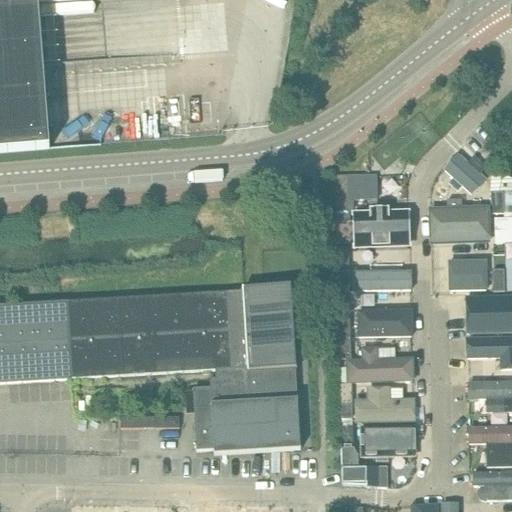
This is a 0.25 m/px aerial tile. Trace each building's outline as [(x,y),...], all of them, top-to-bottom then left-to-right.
[(0,0),(0,154),(47,151),(41,67),(36,6),(84,2),(84,0),(0,0)] [(457,155),(443,171),(452,180),(448,185),(457,193),(461,189),(466,194),(471,198),(475,194),(486,181),(481,176),(481,175),(484,172),(487,169),(484,165),(475,157),(468,164),(458,155),(457,155)] [(346,181),(334,181),(335,208),(336,245),(349,245),(348,213),(348,208),(348,202),(352,202),(352,181),(346,181)] [(364,181),(352,181),(352,202),(365,202),(364,181)] [(502,193),(490,193),(490,215),(502,215),(502,193)] [(428,210),(429,248),(490,246),(489,208),(461,209),(461,201),(446,201),(446,209),(428,210)] [(352,213),(351,213),(352,249),(408,248),(407,212),(386,212),(385,207),(370,207),(370,213),(352,213)] [(511,222),(495,223),(495,248),(511,247),(511,222)] [(345,251),(336,251),(336,274),(337,288),(349,287),(348,274),(348,251),(345,251)] [(488,292),(488,262),(450,262),(450,292),(488,292)] [(409,273),(352,273),(352,292),(352,293),(410,293),(411,293),(411,273),(409,273)] [(504,294),(504,274),(492,274),(492,294),(504,294)] [(0,385),(215,372),(215,381),(209,381),(210,389),(192,390),(196,453),(213,452),(213,456),(300,451),(295,370),(298,370),(293,287),(242,290),(242,292),(0,307),(0,385)] [(362,297),(337,297),(338,341),(350,340),(349,320),(349,317),(349,314),(362,307),(362,297)] [(511,297),(465,298),(464,298),(466,336),(511,335),(511,297)] [(356,314),(356,340),(411,339),(413,339),(412,311),(410,311),(360,312),(356,314)] [(499,372),(511,371),(511,338),(466,340),(465,340),(466,361),(499,360),(499,372)] [(338,341),(338,361),(350,360),(350,340),(338,341)] [(352,386),(413,383),(414,383),(413,359),(412,359),(378,360),(378,349),(360,349),(360,361),(345,361),(346,385),(346,386),(352,386)] [(511,383),(467,384),(467,402),(485,402),(485,415),(511,414),(511,383)] [(340,407),(340,421),(352,421),(352,409),(352,386),(346,386),(346,385),(340,385),(340,407)] [(366,401),(354,401),(354,426),(415,424),(414,419),(414,404),(414,400),(413,400),(403,401),(402,388),(390,388),(366,389),(366,401)] [(178,430),(178,418),(155,419),(155,430),(178,430)] [(144,430),(144,419),(120,419),(120,430),(144,430)] [(413,426),(361,428),(362,460),(414,458),(413,426)] [(352,427),(340,428),(341,444),(341,450),(353,449),(353,447),(352,427)] [(511,428),(468,429),(468,446),(485,446),(486,468),(511,467),(511,428)] [(353,449),(341,450),(341,471),(357,471),(357,468),(357,460),(357,458),(353,449)] [(357,471),(341,471),(342,486),(366,487),(366,489),(377,489),(377,488),(386,488),(386,471),(366,471),(357,471)] [(511,474),(472,475),(472,488),(480,488),(476,493),(476,498),(480,503),(485,504),(485,503),(511,502),(511,474)]
